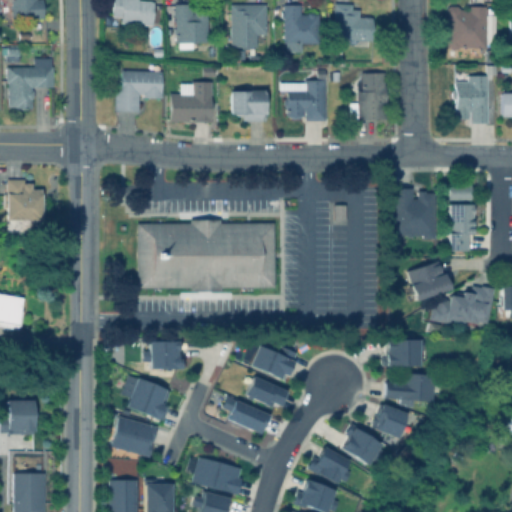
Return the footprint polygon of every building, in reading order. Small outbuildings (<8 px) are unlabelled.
[(38,0),(39,16),(8,18),(7,0),(38,0)] [(150,0),(148,24),(118,21),(117,25),(104,24),(104,12),(108,13),(109,0),(150,0)] [(482,0),(489,1),(489,13),(491,13),(491,42),(483,42),(483,46),(479,46),(479,55),(444,55),(444,45),(442,45),(443,8),(446,4),(454,4),(457,8),(465,8),(465,4),(482,5),(482,0)] [(189,12),(190,12),(190,10),(204,10),(204,41),(203,41),(203,48),(175,48),(174,41),(172,41),(171,3),(189,2),(189,12)] [(262,2),(262,33),(253,33),(253,46),(226,46),(226,2),(262,2)] [(356,16),(360,16),(361,15),(366,15),(366,16),(369,16),(368,38),(363,38),(363,43),(347,43),(347,38),(332,37),(333,20),(330,20),(330,2),(349,2),(348,8),(356,8),(356,16)] [(297,12),(303,12),(305,11),(309,11),(311,12),(316,12),(316,42),(298,42),(298,50),(282,50),(282,42),(280,42),(280,3),(297,3),(297,12)] [(25,30),(25,38),(16,38),(16,29),(25,30)] [(13,43),(13,44),(15,44),(16,60),(4,60),(4,53),(0,53),(0,46),(3,46),(3,44),(7,44),(13,43)] [(491,49),(490,60),(483,60),(483,48),(491,49)] [(48,56),(48,65),(49,65),(49,85),(28,86),(28,88),(29,90),(30,95),(27,98),(27,107),(12,107),(12,105),(5,105),(4,81),(3,81),(2,65),(30,65),(30,56),(48,56)] [(493,73),(483,73),(483,64),(493,63),(493,73)] [(211,65),(210,74),(199,74),(199,65),(211,65)] [(158,69),(157,92),(159,92),(158,97),(140,96),(140,93),(135,92),(134,110),(110,109),(111,88),(116,88),(116,86),(117,86),(118,68),(158,69)] [(452,69),(459,73),(459,71),(464,71),(464,74),(485,74),(485,121),(466,121),(466,110),(465,110),(465,117),(450,117),(450,109),(452,109),(452,98),(450,98),(448,95),(448,90),(450,88),(451,88),(451,79),(452,79),(452,69)] [(381,71),(381,84),(383,84),(383,103),(381,103),(381,118),(354,118),(354,90),(347,90),(347,86),(348,82),(350,79),(352,77),(355,77),(357,77),(357,71),(381,71)] [(321,78),(321,119),(302,119),(302,108),(300,108),(300,113),(295,117),(289,117),(283,114),(283,106),(281,103),(281,99),(284,96),(284,88),(285,88),(285,81),(301,81),(301,78),(321,78)] [(208,80),(208,120),(166,120),(166,91),(176,91),(176,81),(188,81),(188,80),(208,80)] [(262,88),(262,90),(264,90),(265,111),(261,111),(261,119),(238,119),(238,112),(236,114),(231,114),(230,113),(226,113),(226,89),(243,89),(243,88),(262,88)] [(511,114),(498,114),(498,91),(511,91),(511,114)] [(41,185),(41,216),(3,216),(3,205),(1,205),(1,190),(3,190),(3,189),(4,189),(4,176),(21,176),(21,179),(28,179),(28,185),(41,185)] [(465,180),(465,181),(468,181),(468,197),(444,197),(444,181),(460,180),(465,180)] [(408,196),(414,196),(414,188),(422,188),(422,190),(431,190),(430,236),(419,236),(419,233),(409,233),(409,234),(403,234),(403,233),(389,233),(389,185),(409,185),(408,196)] [(471,201),(471,232),(465,232),(465,247),(445,247),(444,201),(471,201)] [(343,219),(331,219),(330,203),(342,202),(343,219)] [(131,224),(267,224),(267,289),(131,288),(131,224)] [(434,258),(438,271),(444,269),(447,278),(445,279),(447,286),(408,298),(403,284),(406,283),(406,282),(407,281),(403,268),(434,258)] [(511,281),(511,314),(499,315),(499,310),(493,310),(493,303),(496,303),(496,293),(497,293),(497,282),(506,282),(506,281),(511,281)] [(469,282),(478,284),(478,283),(490,286),(482,320),(474,318),(473,321),(469,320),(467,330),(456,327),(458,320),(447,317),(446,321),(425,317),(428,303),(432,304),(434,295),(445,297),(447,291),(453,293),(454,289),(459,290),(459,288),(467,290),(469,282)] [(17,320),(13,326),(0,324),(0,290),(19,294),(17,307),(19,307),(17,320)] [(419,337),(419,348),(415,348),(415,363),(378,363),(379,354),(382,354),(382,336),(419,337)] [(174,337),(174,348),(172,348),(173,352),(174,352),(174,356),(176,356),(176,364),(145,365),(145,358),(138,358),(138,348),(145,348),(145,338),(174,337)] [(246,340),(253,343),(253,342),(273,352),(277,343),(292,351),(287,361),(288,362),(284,369),(282,373),(281,372),(279,377),(275,376),(237,359),(246,340)] [(430,373),(428,398),(408,397),(408,405),(396,401),(396,396),(380,395),(381,379),(389,379),(389,375),(396,375),(396,370),(430,373)] [(126,371),(134,374),(162,385),(162,386),(166,388),(161,401),(164,403),(158,417),(122,402),(125,394),(118,391),(126,371)] [(282,389),(275,403),(269,400),(267,404),(240,392),(248,374),(282,389)] [(265,412),(259,425),(257,424),(254,431),(222,416),(225,409),(217,405),(223,393),(265,412)] [(31,397),(31,431),(4,430),(4,429),(0,429),(0,412),(3,412),(3,396),(31,397)] [(402,412),(391,436),(366,425),(368,421),(366,421),(370,413),(371,413),(377,401),(402,412)] [(153,423),(145,453),(107,442),(116,413),(153,423)] [(379,448),(371,460),(366,456),(361,463),(337,445),(344,434),(340,431),(347,420),(353,425),(353,426),(375,442),(373,444),(379,448)] [(319,444),(344,458),(340,467),(346,470),(341,479),(335,476),(331,482),(302,466),(308,454),(312,457),(319,444)] [(236,477),(232,492),(187,480),(194,454),(236,466),(233,476),(236,477)] [(41,470),(41,511),(9,511),(9,469),(41,470)] [(133,477),(132,511),(105,511),(105,476),(133,477)] [(166,480),(166,511),(140,511),(140,476),(152,476),(152,480),(166,480)] [(330,487),(327,497),(334,499),(330,509),(323,507),(321,511),(288,500),(292,488),(297,490),(302,477),(330,487)] [(200,489),(225,496),(220,511),(193,511),(195,505),(186,503),(189,492),(198,495),(200,489)]
